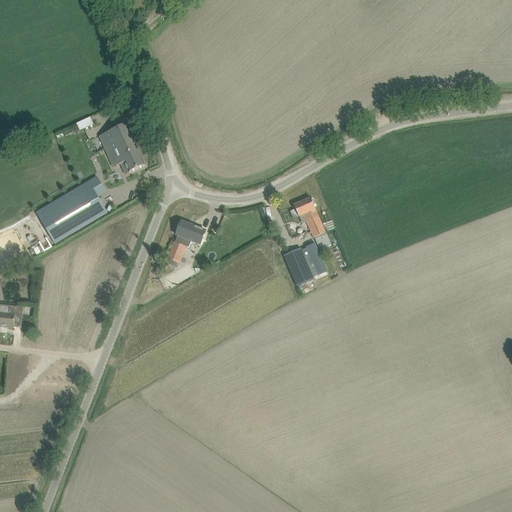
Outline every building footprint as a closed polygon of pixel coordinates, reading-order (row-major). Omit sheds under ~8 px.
[(90,118),(77,124),(80,132),(94,126),(90,118)] [(127,125),(118,129),(99,137),(113,168),(124,163),(129,173),(146,166),(127,125)] [(90,185),(38,216),(55,246),(108,215),(90,185)] [(291,213),(294,219),(299,217),(299,218),(306,215),(309,222),(307,223),(314,238),(326,233),(311,198),(294,205),(297,211),(291,213)] [(168,260),(178,263),(179,264),(186,246),(185,246),(187,240),(194,243),(196,239),(199,230),(182,223),(177,236),(168,260)] [(316,243),(321,254),(332,249),(327,239),(316,243)] [(31,258),(53,247),(49,241),(28,252),(31,258)] [(315,244),(303,249),(316,279),(327,274),(315,244)] [(301,250),(285,257),(297,286),(313,279),(301,250)] [(0,305),(0,327),(14,328),(16,312),(23,313),(23,308),(0,305)] [(33,316),(34,310),(25,308),(23,315),(33,316)]
